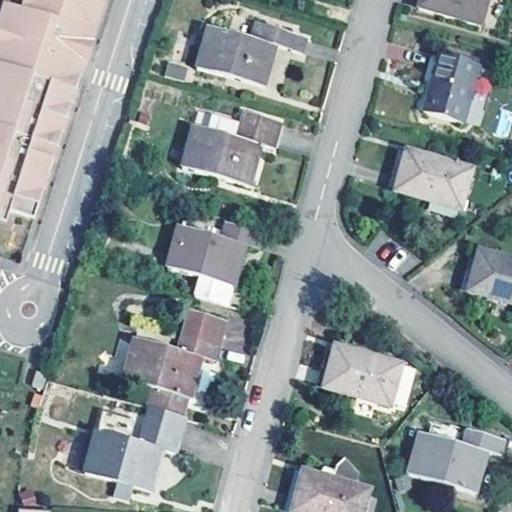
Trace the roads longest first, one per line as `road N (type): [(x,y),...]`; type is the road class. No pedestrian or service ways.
road 1 (residential): [(29,308),(131,0)]
road 2 (residential): [(314,227),(233,511)]
road 3 (residential): [(511,392),(314,227)]
road 4 (residential): [(375,0),(314,227)]
